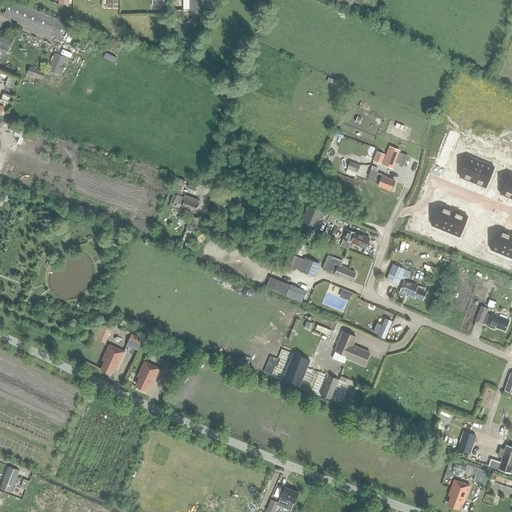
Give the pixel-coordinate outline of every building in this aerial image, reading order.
[(67,23),(10,0),(9,0),(3,16),(60,39),(67,23)] [(201,14),(200,0),(188,0),(189,14),(201,14)] [(336,0),(335,2),(350,8),(353,0),(336,0)] [(124,26),(119,30),(123,35),(128,31),(124,26)] [(0,48),(7,52),(14,37),(1,31),(0,32),(0,48)] [(109,45),(118,49),(120,44),(111,40),(109,45)] [(66,58),(54,53),(47,72),(58,76),(66,58)] [(116,58),(105,53),(103,58),(114,63),(116,58)] [(42,79),(44,73),(30,68),(27,74),(42,79)] [(5,86),(12,87),(14,79),(6,77),(5,86)] [(3,93),(0,100),(8,102),(10,96),(3,93)] [(10,141),(16,143),(20,131),(14,129),(10,141)] [(24,133),(23,138),(35,141),(36,136),(24,133)] [(470,152),(474,144),(467,141),(463,149),(470,152)] [(389,146),(382,165),(391,169),(399,150),(389,146)] [(376,151),(372,161),(381,164),(385,154),(376,151)] [(468,156),(459,177),(472,183),(481,162),(468,156)] [(357,172),(359,165),(350,161),(347,169),(357,172)] [(481,162),(472,183),(485,188),(494,167),(481,162)] [(498,178),(503,166),(497,163),(492,175),(498,178)] [(377,186),(391,191),(394,181),(385,178),(386,176),(376,172),(378,169),(372,166),(368,177),(379,182),(377,186)] [(503,180),(509,168),(503,166),(498,178),(503,180)] [(511,174),(509,173),(500,194),(511,199),(511,174)] [(175,178),(173,184),(183,187),(185,181),(175,178)] [(194,213),(199,200),(184,195),(183,197),(173,194),(170,202),(177,204),(177,203),(181,204),(179,208),(194,213)] [(440,205),(431,225),(445,231),(453,211),(440,205)] [(308,206),(300,227),(313,232),(322,212),(308,206)] [(453,211),(445,231),(459,237),(467,217),(453,211)] [(185,229),(193,232),(198,219),(191,216),(185,229)] [(423,221),(418,219),(413,230),(419,232),(423,221)] [(511,234),(498,229),(490,250),(504,255),(511,235),(511,234)] [(294,238),(304,243),(308,234),(298,230),(294,238)] [(355,233),(347,230),(340,245),(348,249),(350,243),(356,245),(357,244),(365,248),(369,239),(362,236),(362,235),(355,233)] [(476,235),(471,233),(468,241),(473,243),(476,235)] [(488,238),(483,236),(479,245),(484,247),(488,238)] [(292,268),(297,257),(290,254),(285,265),(292,268)] [(340,276),(352,281),(355,273),(347,270),(347,269),(340,266),(342,261),(328,256),(322,269),(334,274),(333,275),(339,277),(340,276)] [(315,278),(321,265),(304,258),(299,271),(315,278)] [(398,284),(402,286),(400,290),(410,294),(409,297),(414,299),(415,297),(423,300),(426,292),(417,288),(418,286),(400,279),(404,269),(393,265),(386,280),(397,285),(398,284)] [(285,296),(290,285),(270,277),(265,288),(285,296)] [(340,289),(338,297),(348,299),(349,292),(340,289)] [(482,320),(486,309),(479,306),(474,320),(474,321),(481,324),(482,320)] [(508,320),(491,314),(490,315),(486,314),(483,320),(482,324),(486,325),(486,327),(493,329),(494,327),(504,331),(508,320)] [(313,325),(306,322),(304,327),(311,330),(313,325)] [(100,334),(107,338),(111,329),(104,325),(100,334)] [(317,325),(315,329),(328,335),(330,330),(317,325)] [(354,337),(341,331),(333,351),(346,356),(345,358),(363,365),(369,352),(351,345),(354,337)] [(137,351),(142,339),(131,334),(126,346),(137,351)] [(111,374),(114,367),(117,369),(125,352),(109,345),(102,360),(106,361),(102,370),(111,374)] [(169,354),(163,367),(171,370),(177,358),(170,354),(169,354)] [(299,387),(307,368),(310,360),(292,354),(282,380),(299,387)] [(160,369),(144,361),(137,376),(141,378),(137,386),(146,390),(149,384),(152,385),(160,369)] [(330,398),(338,379),(328,375),(320,394),(330,398)] [(470,455),(476,435),(463,431),(457,451),(470,455)] [(505,450),(500,449),(498,456),(502,458),(500,463),(491,459),(488,465),(496,468),(510,473),(511,468),(511,447),(506,445),(505,450)] [(455,460),(451,473),(462,477),(466,463),(458,461),(456,460),(455,460)] [(0,487),(0,488),(11,493),(19,471),(8,467),(0,487)] [(480,468),(475,482),(484,486),(489,472),(480,468)] [(511,488),(511,480),(496,476),(494,483),(511,488)] [(448,495),(452,496),(448,505),(458,508),(460,502),(463,503),(470,486),(454,480),(448,495)] [(271,500),(266,511),(268,511),(274,511),(277,505),(290,510),(293,503),(294,503),(298,493),(284,487),(277,502),(271,500)]
